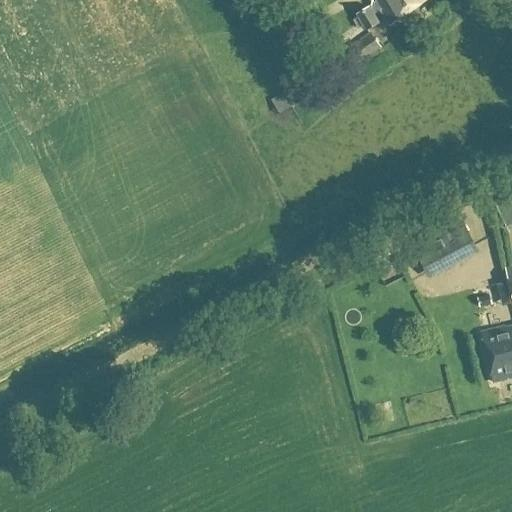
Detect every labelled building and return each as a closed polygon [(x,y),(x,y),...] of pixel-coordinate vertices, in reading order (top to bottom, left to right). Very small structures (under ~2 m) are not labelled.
[(390,25),(431,0),(373,0),(372,5),(372,7),(370,8),(369,6),(357,14),(367,31),(380,24),(374,15),(382,10),(390,25)] [(330,60),(340,75),(381,47),(371,33),(330,60)] [(316,72),(270,99),(279,115),(326,89),(316,72)] [(246,124),(276,113),(271,101),(242,112),(246,124)] [(493,169),(505,162),(496,147),(485,153),(493,169)] [(463,220),(413,246),(430,277),(479,251),(463,220)] [(490,294),(478,297),(480,307),(492,304),(490,294)] [(511,376),(511,323),(480,332),(493,382),(511,376)]
